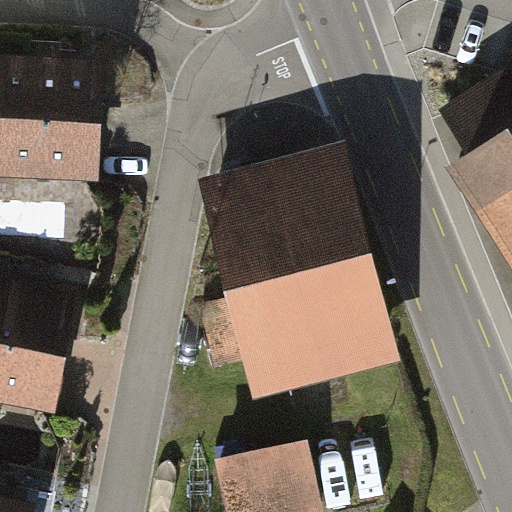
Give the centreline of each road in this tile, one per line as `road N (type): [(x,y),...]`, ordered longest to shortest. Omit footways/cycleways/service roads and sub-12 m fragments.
road 1 (tertiary): [(333,13),(511,462)]
road 2 (residential): [(223,74),(200,114),(126,511)]
road 3 (residential): [(223,74),(135,14),(0,2)]
road 4 (residential): [(333,13),(223,74)]
